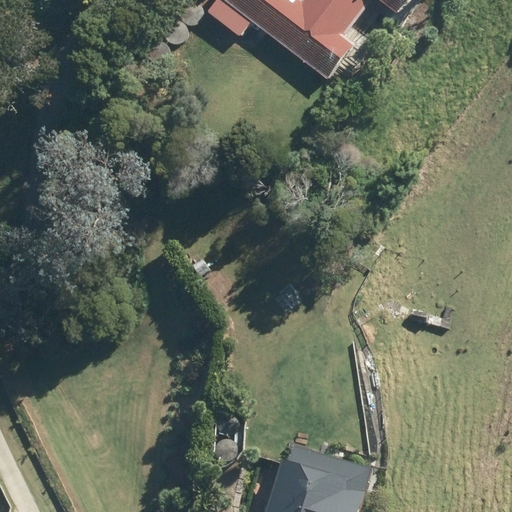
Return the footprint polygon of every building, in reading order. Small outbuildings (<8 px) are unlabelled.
[(221,0),(327,81),(354,47),(343,39),(372,0),(374,0),(395,16),(407,0),(303,0),(301,3),(296,0),(221,0)] [(185,20),(188,22),(192,23),(195,24),(199,22),(202,20),(204,17),(205,14),(205,10),(204,6),(202,4),(198,2),(195,1),(191,1),(188,3),(185,5),(183,9),(182,13),(183,16),(185,20)] [(167,40),(170,42),(173,43),(177,44),(181,43),(184,40),(186,37),(187,34),(187,30),(186,27),(184,24),(180,22),(177,21),(173,21),(169,23),(167,25),(165,29),(164,33),(165,37),(167,40)] [(149,61),(152,63),(155,64),(159,64),(163,63),(166,61),(168,58),(169,55),(169,51),(168,47),(165,44),(162,42),(159,42),(155,42),(151,43),(148,46),(147,50),(146,54),(147,57),(149,61)] [(207,275),(200,263),(191,269),(197,280),(207,275)] [(426,315),(411,313),(409,322),(425,325),(426,315)] [(219,431),(222,433),(226,434),(229,435),(233,434),(236,431),(238,428),(239,425),(239,421),(238,418),(236,415),(232,413),(229,412),(225,412),(222,414),(219,416),(217,420),(216,424),(217,428),(219,431)] [(219,458),(222,460),(226,462),(229,462),(233,461),(236,458),(238,455),(239,452),(239,448),(238,445),(236,442),(233,440),(229,439),(225,439),(222,441),(219,443),(217,447),(217,451),(217,455),(219,458)] [(357,511),(361,501),(341,496),(344,486),(277,465),(262,511),(357,511)]
